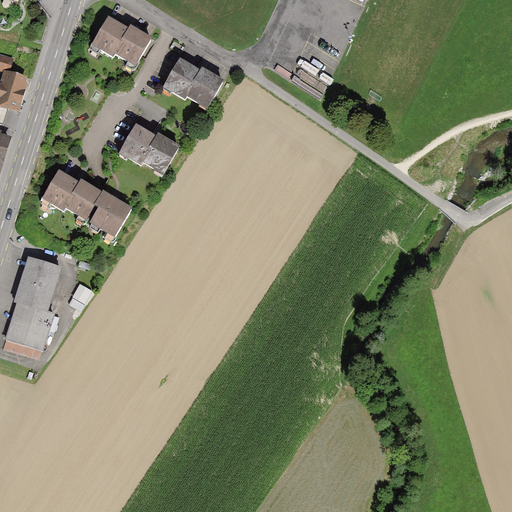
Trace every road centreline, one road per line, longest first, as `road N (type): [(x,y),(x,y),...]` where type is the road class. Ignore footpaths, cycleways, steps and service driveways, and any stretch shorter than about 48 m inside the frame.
road 1 (residential): [(132,0),(462,218),(511,196)]
road 2 (secondary): [(0,227),(71,0)]
road 3 (track): [(397,173),(469,122),(511,112)]
